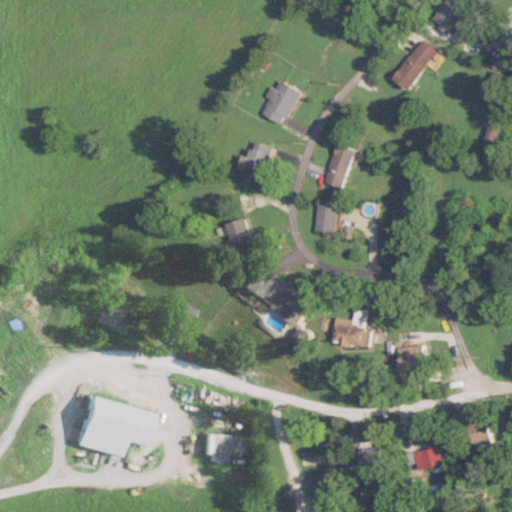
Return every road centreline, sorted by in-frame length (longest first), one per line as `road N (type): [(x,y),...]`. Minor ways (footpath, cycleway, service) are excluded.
road 1 (residential): [(0,436),(43,368),(99,355),(183,368),(274,402),(342,413),(511,387)]
road 2 (residential): [(429,282),(326,268),(301,251),(292,214),(320,121),(414,0)]
road 3 (residential): [(486,387),(463,360),(429,282)]
